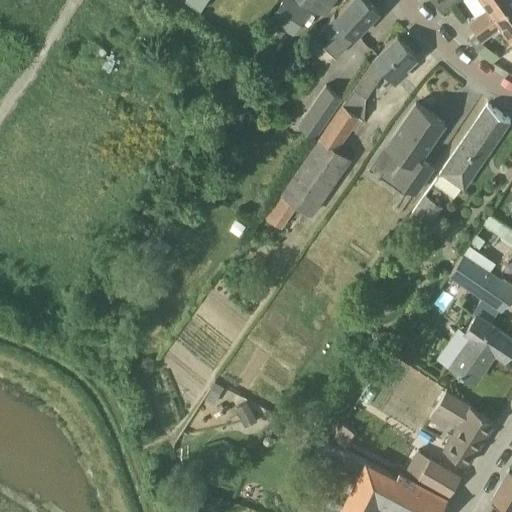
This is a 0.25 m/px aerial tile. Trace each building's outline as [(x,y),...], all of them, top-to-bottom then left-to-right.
[(310,9),(296,0),(281,0),(270,18),(294,34),(310,9)] [(303,0),(315,8),(323,13),(332,0),(303,0)] [(378,10),(367,0),(350,0),(335,17),(315,36),(327,47),(335,39),(344,47),(378,10)] [(511,4),(511,0),(481,0),(487,8),(468,21),(475,31),(511,4)] [(511,4),(475,31),(482,41),(502,27),(511,42),(511,4)] [(269,20),(264,27),(279,38),(284,30),(269,20)] [(279,38),(264,27),(249,50),(265,61),(279,38)] [(416,56),(398,36),(376,56),(354,88),(365,95),(384,69),(395,81),(407,70),(404,67),(416,56)] [(254,75),(241,65),(224,90),(238,99),(254,75)] [(342,95),(328,86),(301,126),(314,135),(342,95)] [(352,158),(337,147),(360,115),(364,117),(365,115),(345,101),(319,138),(264,215),(281,227),(297,203),(312,214),(352,158)] [(416,102),(390,139),(408,152),(405,157),(393,175),(416,191),(433,166),(420,157),(445,121),(416,102)] [(510,119),(487,103),(441,170),(442,171),(435,182),(454,196),(462,184),(464,186),(510,119)] [(442,206),(424,194),(409,216),(426,228),(442,206)] [(508,227),(489,213),(482,222),(501,236),(508,227)] [(239,236),(246,226),(237,219),(229,229),(239,236)] [(151,255),(147,261),(156,268),(160,262),(164,256),(155,249),(151,255)] [(493,273),(490,271),(463,252),(448,274),(478,295),(493,273)] [(478,263),(490,271),(496,262),(484,254),(478,263)] [(476,313),(464,330),(469,333),(449,363),(475,381),(494,352),(505,359),(511,348),(511,337),(490,322),(499,309),(483,298),(474,311),(476,313)] [(494,421),(470,405),(470,406),(446,390),(429,417),(444,426),(450,417),(460,423),(444,449),(468,464),(494,421)] [(247,402),(235,408),(246,427),(257,421),(247,402)] [(407,469),(429,482),(449,495),(461,475),(441,462),(418,449),(407,469)] [(440,511),(448,497),(399,471),(396,476),(366,461),(339,511),(374,511),(378,505),(392,511),(440,511)] [(511,471),(509,469),(500,486),(491,501),(506,511),(511,508),(511,471)]
